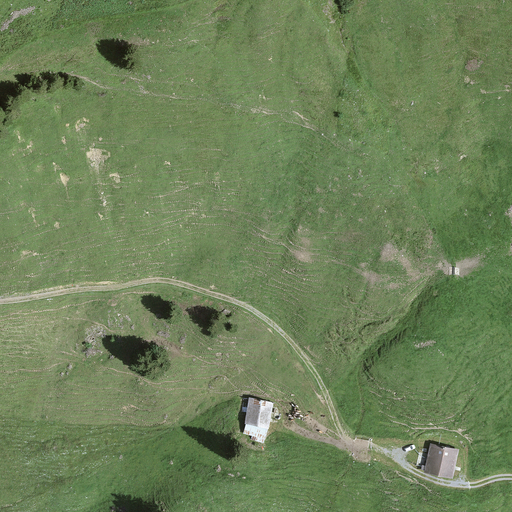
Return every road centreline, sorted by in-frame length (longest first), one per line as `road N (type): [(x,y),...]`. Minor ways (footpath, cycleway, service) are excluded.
road 1 (track): [(0,301),(156,279),(239,302),(311,367),(349,443)]
road 2 (track): [(511,477),(468,485),(433,480),(378,447),(291,427)]
